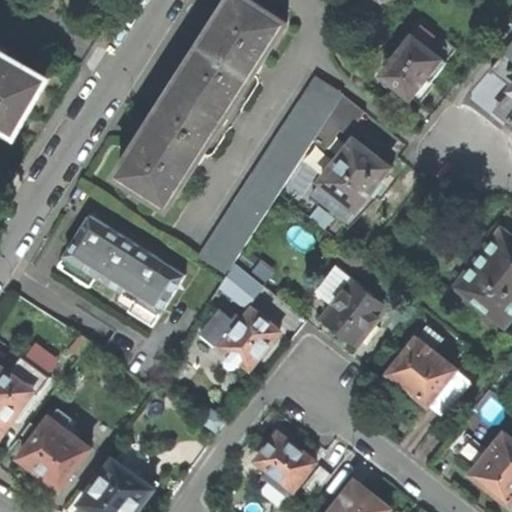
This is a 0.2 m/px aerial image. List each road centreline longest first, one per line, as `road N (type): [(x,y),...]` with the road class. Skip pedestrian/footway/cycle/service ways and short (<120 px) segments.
road 1 (residential): [(0,262),(167,0)]
road 2 (unknown): [(289,0),(307,40),(300,60),(195,235)]
road 3 (unknown): [(0,266),(140,347),(161,335),(196,286)]
road 4 (residential): [(315,377),(340,417),(459,511)]
road 5 (unknown): [(0,14),(114,82)]
